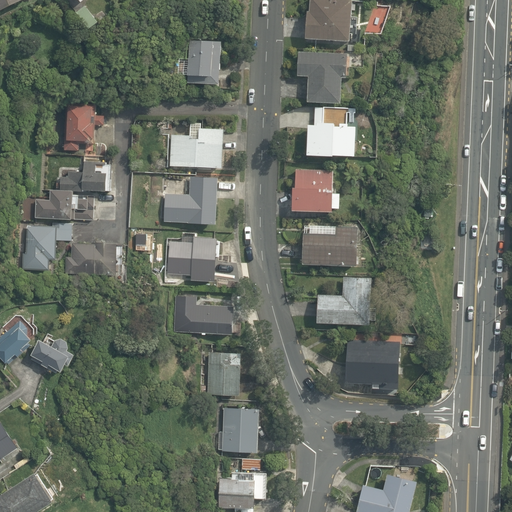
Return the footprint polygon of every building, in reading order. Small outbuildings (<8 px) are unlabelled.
[(347,45),(349,1),(325,0),(306,0),(304,42),(347,45)] [(379,39),(387,9),(374,6),(366,35),(379,39)] [(218,78),(220,40),(186,37),(183,75),(218,78)] [(340,56),(297,53),(295,81),(307,82),(305,106),(336,108),(340,56)] [(103,125),(104,106),(66,104),(63,149),(78,150),(79,139),(92,139),(93,124),(103,125)] [(167,126),(166,166),(220,167),(222,128),(167,126)] [(304,127),(303,158),(350,158),(351,127),(304,127)] [(36,198),(35,216),(35,224),(25,224),(22,269),(48,271),(49,258),(56,258),(58,240),(73,241),(72,258),(70,258),(69,273),(115,276),(119,206),(93,204),(94,189),(109,190),(111,160),(85,158),(84,171),(58,169),(57,188),(49,187),(49,195),(43,194),(43,198),(36,198)] [(328,212),(336,212),(336,197),(328,197),(329,172),(290,171),(289,214),(328,216),(328,212)] [(215,175),(191,174),(191,193),(166,193),(165,221),(215,222),(215,175)] [(300,227),(298,266),(355,269),(357,230),(300,227)] [(214,281),(216,237),(193,236),(193,242),(169,241),(167,272),(190,273),(190,280),(214,281)] [(365,328),(367,279),(342,278),(341,296),(317,295),(315,326),(365,328)] [(178,329),(229,331),(231,298),(179,296),(178,329)] [(18,356),(24,350),(20,347),(35,332),(20,317),(0,336),(0,354),(6,360),(14,352),(18,356)] [(37,338),(29,354),(42,360),(40,363),(47,367),(48,363),(60,369),(68,353),(37,338)] [(345,341),(343,385),(367,385),(367,392),(394,393),(396,343),(345,341)] [(240,354),(210,353),(209,394),(240,394),(240,354)] [(256,451),(258,407),(223,405),(220,449),(256,451)] [(0,458),(18,445),(0,420),(0,458)] [(260,469),(260,468),(260,458),(240,458),(240,468),(231,468),(231,478),(220,478),(219,506),(253,506),(253,497),(265,497),(265,470),(260,470),(260,469)] [(0,511),(32,511),(51,498),(32,471),(0,494),(0,511)] [(382,485),(359,478),(350,509),(358,511),(407,511),(416,483),(385,474),(382,485)]
